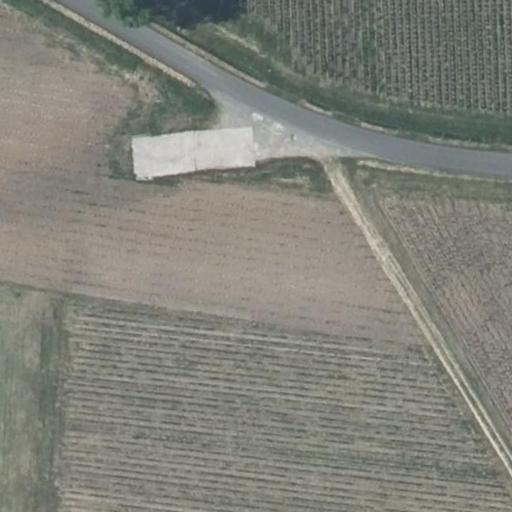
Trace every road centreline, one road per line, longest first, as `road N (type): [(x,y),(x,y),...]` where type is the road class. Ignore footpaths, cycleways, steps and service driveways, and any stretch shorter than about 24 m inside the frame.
road 1 (residential): [(511,165),(312,126),(216,82),(74,0)]
road 2 (track): [(511,467),(349,205),(312,126)]
